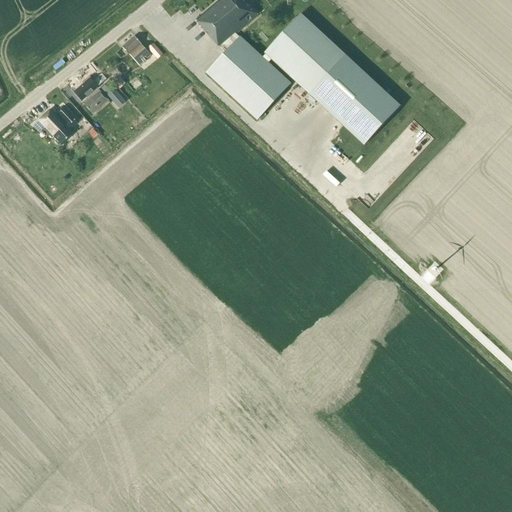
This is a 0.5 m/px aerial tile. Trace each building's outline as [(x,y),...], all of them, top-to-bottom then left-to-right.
[(266,55),(263,59),(239,37),(233,32),(256,13),(245,0),(223,0),(197,22),(217,46),(219,45),(225,53),(206,74),(257,121),(291,84),(268,64),(273,59),(365,145),(400,108),(300,15),(265,54),(266,55)] [(122,47),(128,54),(139,66),(151,56),(134,37),(122,47)] [(157,59),(163,54),(153,44),(148,49),(157,59)] [(87,79),(83,83),(84,85),(75,92),(82,101),(100,85),(95,79),(90,83),(87,79)] [(121,79),(115,84),(120,89),(125,84),(121,79)] [(106,93),(112,88),(108,83),(102,89),(106,93)] [(112,88),(106,93),(117,106),(123,100),(112,88)] [(83,103),(95,116),(110,103),(98,90),(83,103)] [(43,129),(52,139),(54,137),(61,145),(74,133),(70,130),(77,123),(62,107),(56,113),(53,109),(34,127),(39,133),(43,129)] [(388,152),(401,161),(423,130),(411,121),(388,152)]
